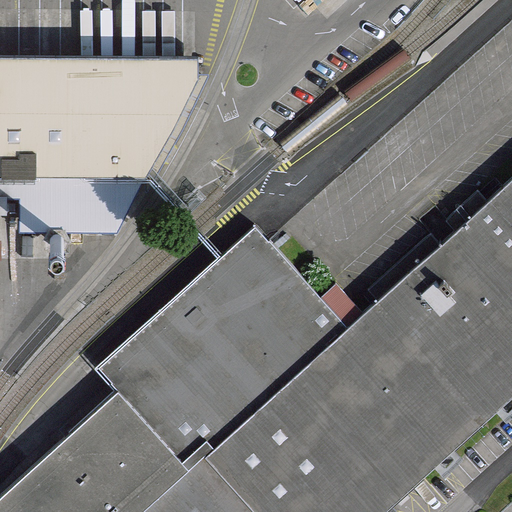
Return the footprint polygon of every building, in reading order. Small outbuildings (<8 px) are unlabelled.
[(0,53),(0,172),(56,173),(80,173),(148,174),(202,71),(200,56),(0,53)] [(80,173),(56,173),(56,185),(68,185),(75,192),(77,190),(86,182),(80,173)] [(383,511),(511,396),(511,177),(489,198),(457,227),(442,241),(379,297),(364,311),(349,325),(322,295),(257,224),(183,290),(173,299),(100,365),(120,387),(0,495),(0,511),(383,511)] [(457,227),(489,198),(480,188),(448,217),(457,227)] [(61,232),(56,231),(52,235),(52,240),(55,244),(61,244),(65,241),(65,236),(61,232)] [(379,297),(442,241),(433,231),(371,288),(379,297)] [(349,325),(364,311),(338,281),(322,295),(349,325)]
